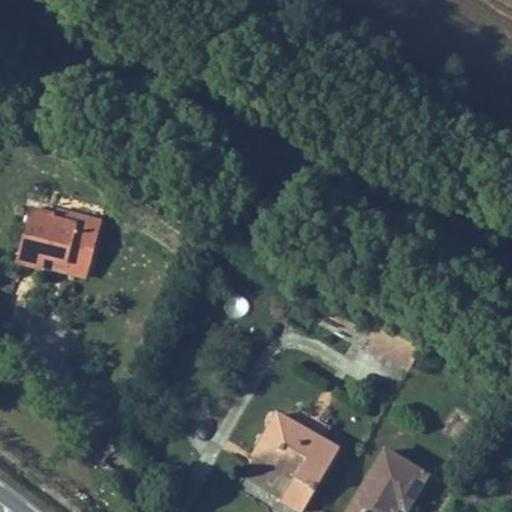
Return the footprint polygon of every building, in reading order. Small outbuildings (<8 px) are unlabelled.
[(0,148),(0,168),(6,170),(11,151),(0,148)] [(79,181),(78,186),(123,197),(126,185),(81,173),(79,181)] [(78,186),(79,181),(52,174),(39,227),(67,235),(68,231),(111,242),(123,197),(78,186)] [(0,255),(0,290),(16,294),(24,261),(0,255)] [(441,317),(395,292),(383,314),(427,340),(441,317)] [(381,324),(368,348),(410,372),(423,348),(381,324)] [(304,379),(281,422),(320,441),(308,465),(316,469),(332,477),(365,414),(353,407),(365,385),(334,368),(323,389),(304,379)] [(398,427),(355,502),(369,509),(373,511),(392,511),(409,481),(420,487),(439,451),(398,427)]
